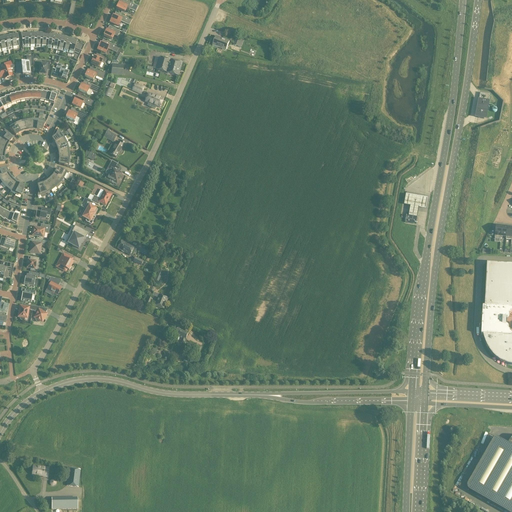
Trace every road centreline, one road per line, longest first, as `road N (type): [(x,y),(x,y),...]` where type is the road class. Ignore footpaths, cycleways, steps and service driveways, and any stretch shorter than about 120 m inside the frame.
road 1 (residential): [(42,392),(31,371),(151,155),(217,4)]
road 2 (primary): [(462,0),(411,391)]
road 3 (primary): [(425,381),(438,239),(478,0)]
road 4 (tertiary): [(42,392),(94,378),(171,393),(266,395)]
road 5 (tertiary): [(266,395),(311,403),(411,401)]
road 6 (tertiary): [(411,391),(266,395)]
